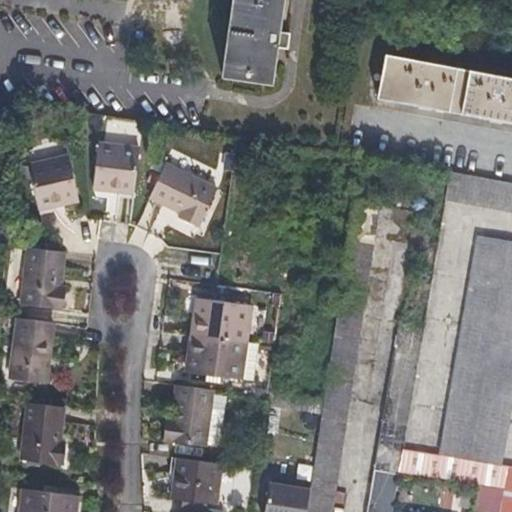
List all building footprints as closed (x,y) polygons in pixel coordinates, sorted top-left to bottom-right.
[(233,0),(223,76),(273,84),(284,0),(233,0)] [(379,100),(511,125),(511,79),(387,56),(379,100)] [(96,188),(136,192),(139,149),(100,145),(96,188)] [(38,209),(78,200),(70,157),(30,165),(38,209)] [(180,212),(177,218),(196,226),(215,184),(166,163),(151,200),(180,212)] [(511,182),(459,173),(457,186),(455,200),(511,210),(511,182)] [(332,511),(379,205),(355,201),(325,395),(323,408),(310,486),(306,511),(332,511)] [(511,511),(511,449),(505,448),(511,405),(511,239),(478,234),(440,453),(403,447),(399,470),(503,489),(498,511),(511,511)] [(65,288),(59,287),(64,253),(30,248),(23,303),(63,307),(65,288)] [(189,369),(243,376),(253,302),(199,294),(189,369)] [(19,316),(15,347),(11,378),(45,382),(52,320),(19,316)] [(392,511),(392,510),(399,470),(403,447),(424,325),(399,321),(367,511),(392,511)] [(174,417),(167,416),(165,438),(206,444),(215,387),(178,383),(174,417)] [(270,387),(268,400),(293,404),(295,390),(270,387)] [(325,395),(295,390),(293,404),(323,408),(325,395)] [(21,456),(64,462),(67,439),(59,438),(64,404),(29,400),(21,456)] [(179,455),(176,476),(173,497),(217,504),(224,460),(179,455)] [(306,511),(310,486),(270,480),(264,511),(306,511)] [(20,511),(73,511),(76,495),(24,488),(20,511)]
